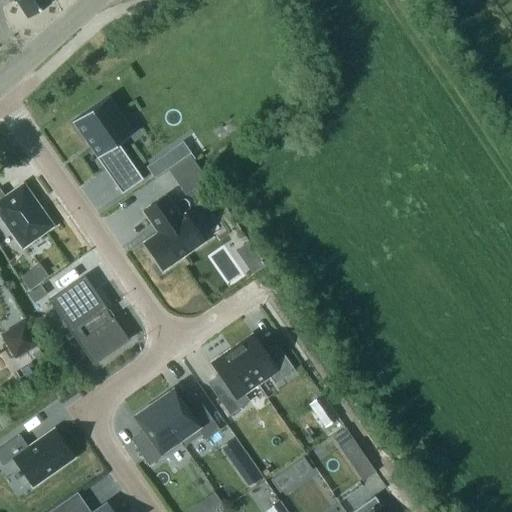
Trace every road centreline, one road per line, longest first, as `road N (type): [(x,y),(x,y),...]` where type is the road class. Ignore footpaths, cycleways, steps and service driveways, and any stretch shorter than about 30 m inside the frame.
road 1 (residential): [(0,89),(175,349)]
road 2 (residential): [(175,349),(102,393),(95,424),(155,511)]
road 3 (unclassified): [(0,84),(91,0)]
